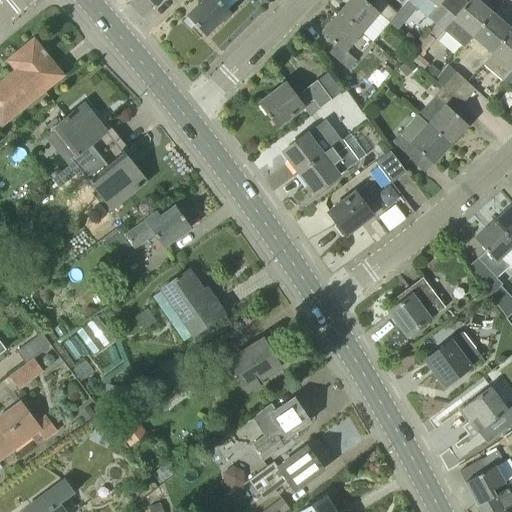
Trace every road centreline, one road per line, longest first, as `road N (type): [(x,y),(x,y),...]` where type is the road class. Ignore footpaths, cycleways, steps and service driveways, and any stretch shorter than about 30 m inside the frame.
road 1 (unclassified): [(323,308),(511,149)]
road 2 (tertiary): [(323,308),(185,117)]
road 3 (tertiary): [(439,511),(323,308)]
road 4 (unclassified): [(185,117),(295,0)]
road 5 (tertiary): [(185,117),(85,0)]
